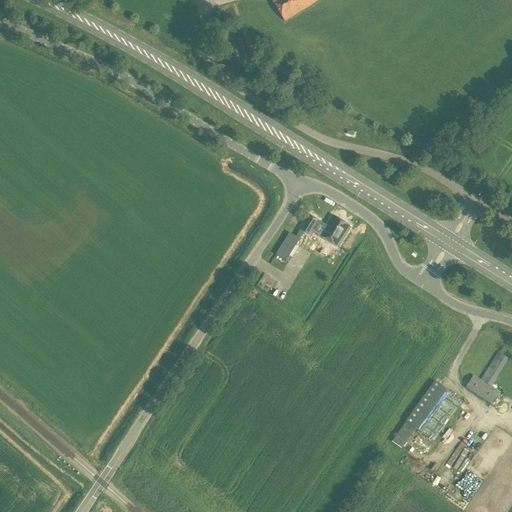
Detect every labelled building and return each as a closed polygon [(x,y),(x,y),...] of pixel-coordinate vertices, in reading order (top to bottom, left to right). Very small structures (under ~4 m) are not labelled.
[(318,0),(270,0),(285,22),(318,0)] [(312,232),(319,236),(337,247),(350,227),(332,215),(325,226),(309,215),(300,229),(310,235),(312,232)] [(276,255),(288,263),(292,258),(289,256),(301,239),(291,233),(276,255)] [(299,255),(303,258),(308,250),(304,247),(299,255)] [(326,275),(333,267),(326,261),(319,269),(326,275)] [(494,381),(508,359),(497,353),(483,375),(480,380),(473,376),(466,387),(492,405),(500,393),(496,390),(499,385),(494,381)] [(433,441),(462,401),(434,381),(405,421),(391,442),(401,449),(415,429),(433,441)] [(451,466),(462,474),(495,430),(485,422),(451,466)] [(450,458),(457,450),(455,447),(466,434),(457,426),(438,447),(450,458)] [(409,468),(418,475),(422,468),(414,462),(409,468)]
